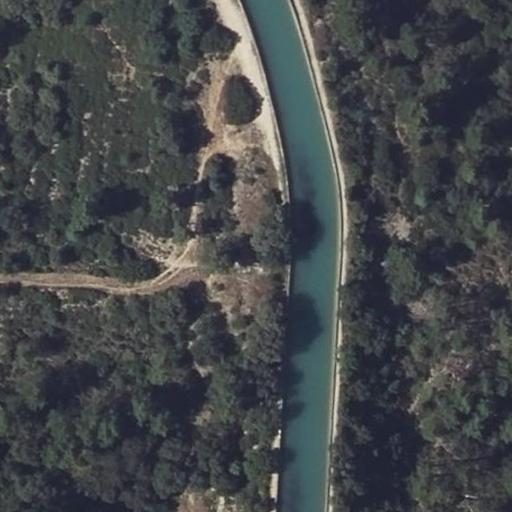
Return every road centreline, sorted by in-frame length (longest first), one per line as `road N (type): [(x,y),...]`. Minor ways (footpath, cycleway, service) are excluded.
road 1 (track): [(221,0),(251,77),(276,180),(282,294),(267,511)]
road 2 (track): [(0,281),(158,273),(198,222),(212,150),(263,128)]
